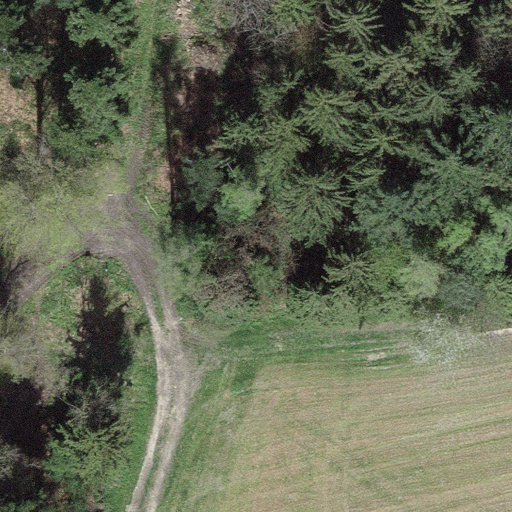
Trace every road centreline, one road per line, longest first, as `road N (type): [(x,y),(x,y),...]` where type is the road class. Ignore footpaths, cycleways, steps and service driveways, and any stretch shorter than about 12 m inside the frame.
road 1 (track): [(0,270),(126,289),(190,349),(187,399),(152,511)]
road 2 (track): [(267,0),(250,88),(199,231),(126,289)]
